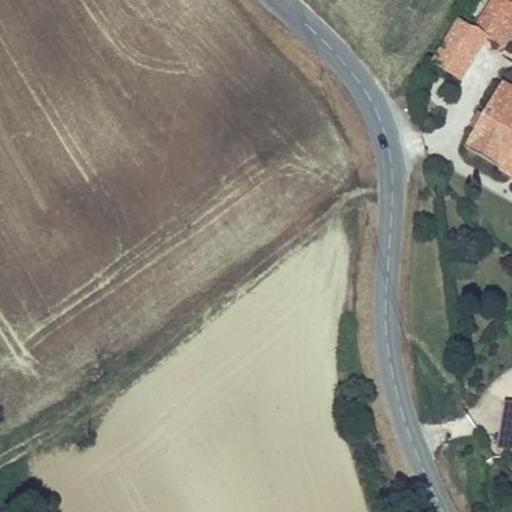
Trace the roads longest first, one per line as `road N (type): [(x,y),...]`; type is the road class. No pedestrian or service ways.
road 1 (tertiary): [(278,0),(339,55),(381,120),(392,191),(387,350),(411,441),(444,511)]
road 2 (track): [(392,191),(307,234),(0,460)]
